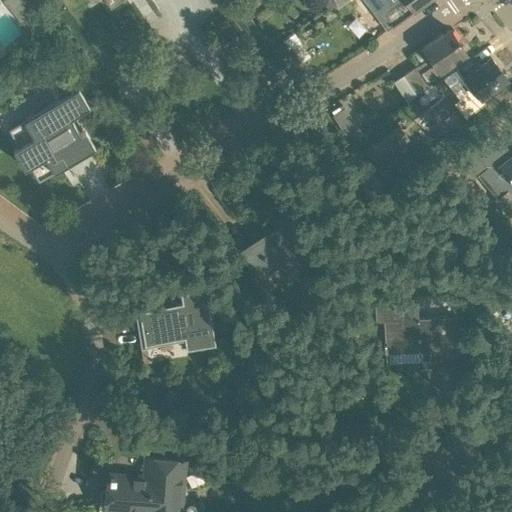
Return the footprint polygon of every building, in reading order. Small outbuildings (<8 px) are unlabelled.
[(26,0),(5,0),(4,1),(31,34),(38,28),(24,11),(31,6),(26,0)] [(253,0),(230,0),(245,22),(255,16),(247,5),(253,0)] [(344,0),(322,0),(330,10),(344,0)] [(427,0),(380,0),(376,4),(382,13),(392,26),(427,0)] [(441,78),(458,67),(453,60),(465,52),(450,29),(424,47),(434,62),(421,71),(417,65),(403,74),(417,95),(441,78)] [(283,43),(271,51),(284,70),(296,62),(283,43)] [(268,56),(252,68),(262,81),(278,69),(268,56)] [(508,79),(491,57),(465,77),(475,89),(464,97),(461,92),(436,111),(448,127),(508,79)] [(8,128),(18,144),(29,163),(38,178),(68,161),(57,144),(78,132),(88,149),(89,148),(94,145),(85,129),(80,132),(71,116),(89,105),(78,87),(8,128)] [(345,109),(334,116),(350,139),(360,132),(345,109)] [(511,155),(490,174),(505,192),(496,200),(511,217),(511,215),(511,155)] [(290,224),(276,234),(277,236),(269,241),(265,235),(240,252),(259,278),(281,263),(289,274),(313,257),(290,224)] [(511,289),(489,310),(497,320),(511,307),(511,289)] [(204,290),(191,292),(181,293),(183,307),(163,310),(162,306),(149,309),(149,306),(144,307),(145,309),(139,310),(144,341),(165,337),(187,333),(190,349),(214,344),(204,290)] [(375,320),(387,319),(387,341),(383,341),(383,350),(385,350),(386,361),(439,358),(439,359),(460,358),(459,349),(455,349),(454,325),(456,324),(456,320),(455,314),(441,315),(441,317),(418,318),(417,302),(374,304),(375,320)] [(183,476),(185,476),(186,461),(149,457),(148,477),(114,475),(114,474),(109,473),(109,478),(110,478),(109,488),(106,488),(104,508),(145,511),(180,511),(181,502),(183,476)]
